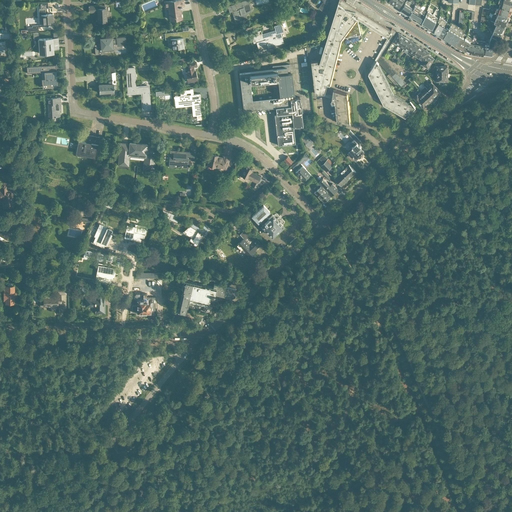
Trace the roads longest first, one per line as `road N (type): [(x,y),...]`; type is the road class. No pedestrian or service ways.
road 1 (residential): [(211,135),(76,110),(67,0)]
road 2 (unclassified): [(53,511),(200,336)]
road 3 (tertiary): [(323,225),(491,73)]
road 4 (tertiary): [(0,338),(200,336)]
road 5 (tertiary): [(200,336),(323,225)]
road 6 (residential): [(323,225),(268,164),(211,135)]
road 7 (residential): [(211,135),(214,98),(193,0)]
road 8 (tertiary): [(380,9),(491,73)]
